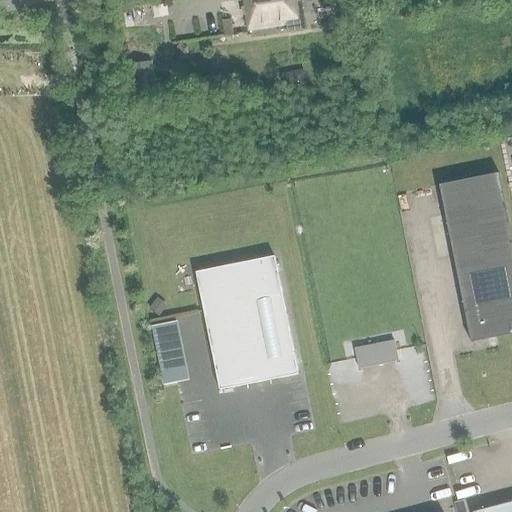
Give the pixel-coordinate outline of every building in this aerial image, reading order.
[(243,0),(248,30),(286,24),(287,32),(306,29),(301,0),(243,0)] [(225,37),(233,35),(231,20),(222,22),(225,37)] [(180,44),(175,51),(182,57),(188,50),(180,44)] [(151,62),(128,66),(133,98),(156,94),(151,62)] [(440,187),(471,344),(511,335),(511,239),(499,175),(440,187)] [(305,189),(307,208),(319,206),(317,188),(305,189)] [(298,375),(275,257),(196,273),(220,391),(298,375)] [(149,309),(159,317),(166,307),(157,300),(149,309)] [(147,326),(160,385),(187,379),(174,320),(147,326)] [(395,342),(355,350),(357,358),(359,370),(399,362),(397,350),(395,342)] [(511,511),(511,502),(476,511),(511,511)]
